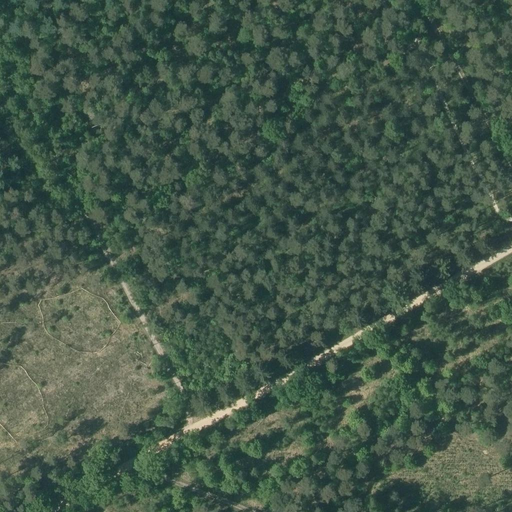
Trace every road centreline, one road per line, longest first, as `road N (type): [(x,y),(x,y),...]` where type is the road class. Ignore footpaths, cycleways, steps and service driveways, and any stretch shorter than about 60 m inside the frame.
road 1 (track): [(433,32),(87,230)]
road 2 (track): [(511,248),(196,426)]
road 3 (track): [(87,230),(196,426)]
road 4 (track): [(0,72),(87,230)]
road 5 (track): [(433,32),(511,166)]
road 6 (track): [(129,464),(249,511)]
